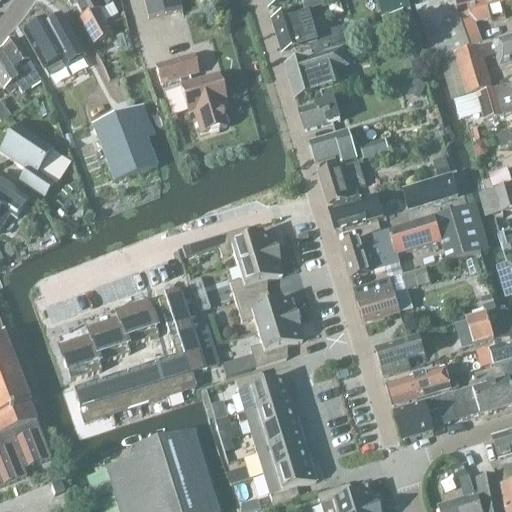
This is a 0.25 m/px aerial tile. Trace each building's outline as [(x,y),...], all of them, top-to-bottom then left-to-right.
[(115,0),(66,0),(71,7),(76,8),(82,20),(78,22),(92,49),(112,39),(98,13),(117,4),(115,0)] [(178,0),(143,0),(149,20),(182,13),(178,0)] [(265,0),(269,10),(301,1),(300,0),(265,0)] [(301,0),(305,12),(323,7),(321,0),(301,0)] [(511,0),(455,0),(460,16),(511,1),(511,0)] [(309,12),(273,23),(283,55),(310,47),(313,57),(323,54),(320,44),(319,41),(347,34),(345,29),(316,37),(309,12)] [(28,33),(24,36),(48,80),(84,60),(62,20),(49,28),(46,23),(42,26),(38,23),(28,29),(28,33)] [(319,41),(320,44),(323,54),(350,47),(347,34),(319,41)] [(511,39),(481,48),(483,58),(496,54),(501,70),(511,66),(511,39)] [(0,50),(0,85),(4,92),(15,85),(22,96),(41,84),(33,72),(34,71),(28,62),(14,41),(0,50)] [(480,48),(455,55),(468,98),(493,90),(483,58),(481,48),(480,48)] [(286,68),(296,101),(341,87),(336,73),(350,69),(344,51),(286,68)] [(180,88),(189,116),(194,114),(201,136),(227,129),(220,106),(226,104),(218,77),(194,84),(192,77),(197,76),(192,59),(156,69),(161,87),(180,81),(182,88),(180,88)] [(511,87),(497,91),(505,118),(511,115),(511,87)] [(478,96),(483,115),(486,123),(505,118),(497,91),(478,96)] [(334,103),(324,106),(300,113),(306,133),(341,123),(334,103)] [(135,111),(92,127),(114,185),(157,169),(135,111)] [(53,187),(36,176),(52,152),(17,129),(0,154),(27,173),(19,184),(44,200),(53,187)] [(349,133),(309,145),(316,166),(340,158),(343,166),(358,162),(349,133)] [(511,135),(506,137),(498,139),(501,151),(511,148),(511,135)] [(361,149),(365,161),(389,154),(386,142),(361,149)] [(433,165),(437,177),(450,173),(446,161),(433,165)] [(319,176),(329,208),(360,199),(357,191),(366,188),(358,164),(319,176)] [(489,179),(492,190),(511,184),(508,174),(489,179)] [(452,177),(403,192),(410,213),(458,198),(452,177)] [(30,200),(4,183),(0,180),(0,228),(1,229),(9,216),(16,220),(30,200)] [(511,186),(496,191),(502,214),(511,211),(511,186)] [(330,214),(336,234),(383,220),(377,200),(330,214)] [(468,209),(389,233),(398,258),(442,244),(448,264),(481,254),(468,209)] [(232,257),(237,271),(278,258),(274,246),(272,247),(269,236),(249,242),(246,231),(216,241),(222,261),(232,257)] [(389,233),(340,248),(350,281),(386,270),(400,266),(398,258),(389,233)] [(230,286),(236,306),(266,297),(263,286),(282,280),(279,270),(281,269),(278,258),(237,271),(241,283),(230,286)] [(431,287),(426,271),(401,278),(406,294),(431,287)] [(390,282),(354,292),(364,326),(366,326),(401,316),(394,294),(390,282)] [(158,303),(171,344),(201,334),(188,294),(158,303)] [(253,323),(257,335),(298,323),(294,311),(292,312),(289,303),(270,308),(266,297),(236,306),(242,326),(253,323)] [(159,340),(148,305),(117,315),(119,323),(128,349),(159,340)] [(487,318),(467,324),(474,349),(495,343),(487,318)] [(128,349),(119,323),(88,332),(91,340),(99,367),(130,357),(128,349)] [(298,323),(257,335),(261,349),(250,352),(255,371),(256,372),(287,362),(283,351),(302,345),(299,334),(301,334),(298,323)] [(0,330),(0,432),(1,436),(2,438),(35,425),(28,408),(29,408),(2,338),(3,338),(0,330)] [(206,333),(201,334),(171,344),(176,359),(184,357),(190,377),(218,368),(206,333)] [(376,351),(384,379),(405,373),(404,373),(410,371),(407,363),(425,357),(419,338),(376,351)] [(99,367),(91,340),(60,350),(71,384),(102,374),(99,367)] [(511,343),(489,351),(494,367),(511,361),(511,343)] [(195,391),(190,377),(184,357),(176,359),(156,366),(167,400),(195,391)] [(255,371),(252,358),(222,367),(226,381),(255,371)] [(511,365),(503,369),(506,380),(511,378),(511,365)] [(167,400),(156,366),(129,374),(140,408),(167,400)] [(417,401),(440,394),(450,391),(444,370),(410,380),(410,381),(417,401)] [(140,408),(129,374),(101,383),(112,417),(140,408)] [(234,383),(244,416),(290,402),(284,381),(265,387),(261,375),(234,383)] [(481,416),(481,417),(511,407),(511,379),(509,381),(437,402),(445,427),(481,416)] [(410,381),(386,388),(393,409),(417,401),(410,381)] [(112,417),(101,383),(74,392),(84,426),(112,417)] [(290,402),(244,416),(236,418),(239,426),(246,424),(250,437),(296,423),(290,402)] [(436,402),(395,414),(394,414),(403,443),(433,434),(427,416),(439,412),(436,402)] [(296,423),(250,437),(257,457),(303,443),(296,423)] [(49,462),(35,425),(2,438),(1,436),(0,436),(0,489),(25,480),(22,473),(49,462)] [(511,433),(493,439),(500,461),(511,457),(511,433)] [(133,464),(106,472),(117,511),(216,511),(192,435),(130,455),(133,464)] [(303,443),(257,457),(263,477),(309,463),(307,457),(310,456),(312,452),(309,445),(306,444),(303,445),(303,443)] [(309,463),(263,477),(273,511),(300,503),(296,491),(315,485),(309,463)] [(477,482),(480,495),(482,511),(504,511),(498,478),(477,482)] [(60,483),(51,487),(55,498),(64,494),(60,483)] [(511,511),(511,485),(501,488),(505,511),(511,511)] [(318,498),(321,511),(377,511),(375,503),(373,503),(370,493),(350,499),(347,488),(318,498)] [(480,511),(478,502),(469,505),(469,503),(439,511),(480,511)] [(259,511),(256,503),(240,508),(241,511),(259,511)]
